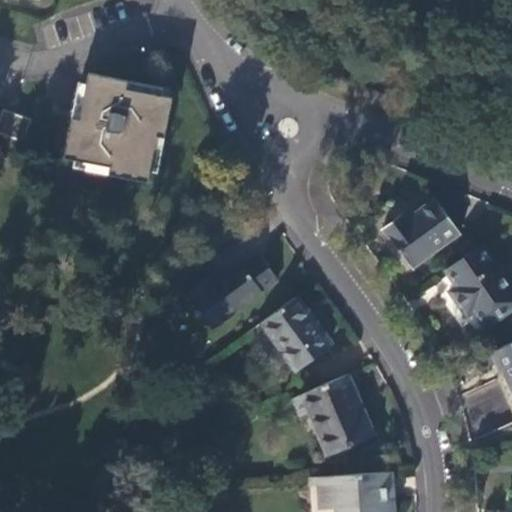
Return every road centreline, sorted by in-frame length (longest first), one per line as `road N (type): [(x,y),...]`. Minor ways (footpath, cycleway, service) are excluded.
road 1 (residential): [(289,162),(294,209),(411,382),(433,436),(445,511)]
road 2 (residential): [(511,191),(318,119)]
